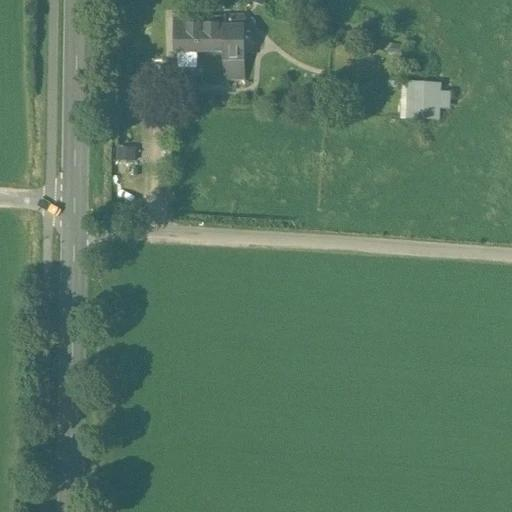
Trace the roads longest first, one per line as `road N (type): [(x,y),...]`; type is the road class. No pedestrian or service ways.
road 1 (unclassified): [(74,230),(511,255)]
road 2 (secondary): [(69,511),(74,230)]
road 3 (secondary): [(74,199),(78,0)]
